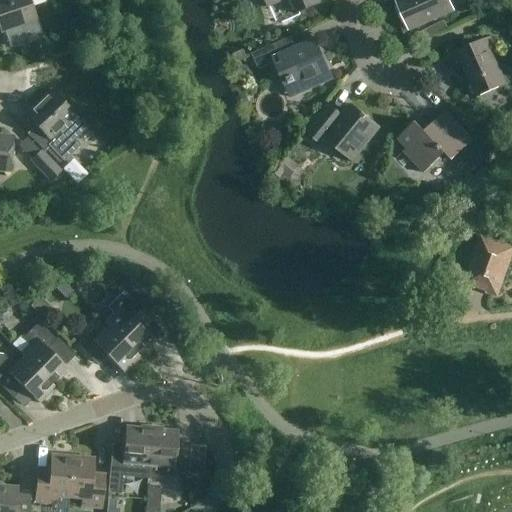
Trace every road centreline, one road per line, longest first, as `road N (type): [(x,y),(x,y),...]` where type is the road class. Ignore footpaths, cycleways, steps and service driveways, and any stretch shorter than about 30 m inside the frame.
road 1 (residential): [(205,511),(222,483),(223,448),(201,411),(175,396),(128,397),(0,445)]
road 2 (residential): [(408,75),(383,82),(368,71),(349,27),(350,0)]
